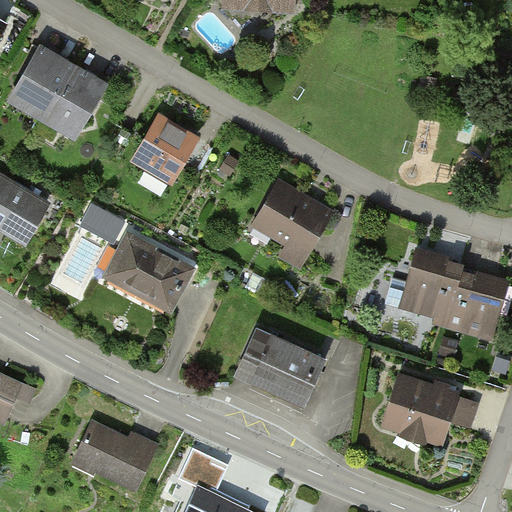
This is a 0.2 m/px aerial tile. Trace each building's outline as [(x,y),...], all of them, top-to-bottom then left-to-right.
[(252,0),(260,8),(269,0),(252,0)] [(74,66),(42,48),(40,51),(24,78),(19,80),(20,85),(18,89),(30,96),(24,105),(45,116),(74,66)] [(105,84),(74,66),(45,116),(64,127),(69,119),(81,126),(105,84)] [(196,138),(161,118),(137,160),(172,180),(196,138)] [(47,203),(0,175),(0,226),(25,241),(47,203)] [(331,212),(280,183),(256,223),(290,243),(284,253),(301,263),(331,212)] [(117,240),(129,217),(94,199),(82,221),(117,240)] [(192,269),(130,236),(109,275),(171,308),(192,269)] [(464,265),(418,252),(409,282),(394,278),(386,303),(412,311),(414,305),(448,315),(449,315),(461,271),(462,271),(464,265)] [(462,271),(461,271),(449,315),(448,315),(446,322),(482,332),(488,311),(498,314),(507,284),(462,271)] [(327,359),(259,328),(242,365),(253,370),(249,379),(297,401),(300,395),(309,399),(327,359)] [(446,339),(442,352),(453,355),(457,342),(446,339)] [(0,418),(5,421),(10,410),(22,384),(0,373),(0,418)] [(459,394),(399,375),(384,423),(406,430),(410,424),(426,430),(425,436),(444,442),(459,394)] [(138,444),(93,423),(77,456),(137,486),(157,445),(141,438),(138,444)] [(261,490),(225,473),(210,506),(222,511),(259,511),(260,510),(263,511),(279,511),(287,495),(264,485),(261,490)]
